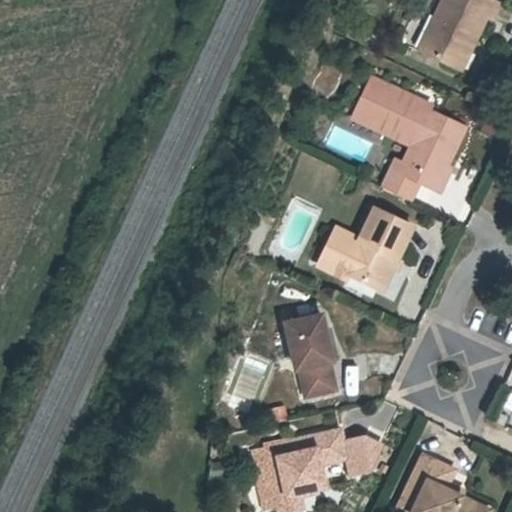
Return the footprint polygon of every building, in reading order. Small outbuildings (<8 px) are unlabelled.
[(490,0),(442,0),(419,50),(458,68),(470,42),(473,43),(485,16),(491,18),(498,4),(490,0)] [(395,160),(382,188),(410,201),(418,183),(433,190),(445,166),(447,167),(465,128),(429,111),(432,106),(371,78),(352,117),(412,146),(403,163),(395,160)] [(371,178),(377,165),(364,158),(357,172),(371,178)] [(445,166),(433,190),(439,193),(451,169),(447,167),(445,166)] [(412,227),(374,209),(359,240),(335,229),(327,247),(332,250),(323,268),(346,279),(348,274),(382,291),(412,227)] [(318,266),(323,268),(332,250),(327,247),(318,266)] [(322,316),(286,323),(296,370),(299,369),(305,396),(335,390),(328,362),(332,362),(322,316)] [(511,392),(506,391),(500,408),(511,412),(511,392)] [(287,419),(284,406),(269,409),(273,422),(287,419)] [(343,442),(340,430),(302,438),(305,451),(288,454),(286,442),(253,449),(260,482),(258,484),(264,511),(280,507),(282,501),(281,497),(286,496),(293,495),(301,496),(312,493),(316,489),(325,487),(320,464),(346,458),(343,442)] [(305,451),(302,438),(286,442),(288,454),(305,451)] [(461,497),(445,490),(447,484),(454,470),(423,456),(398,508),(405,511),(488,511),(489,511),(461,497)] [(227,480),(228,466),(209,464),(208,478),(227,480)] [(461,497),(463,492),(447,484),(445,490),(461,497)] [(280,507),(286,511),(297,511),(305,510),(301,496),(293,495),(286,496),(281,497),(282,501),(280,507)]
